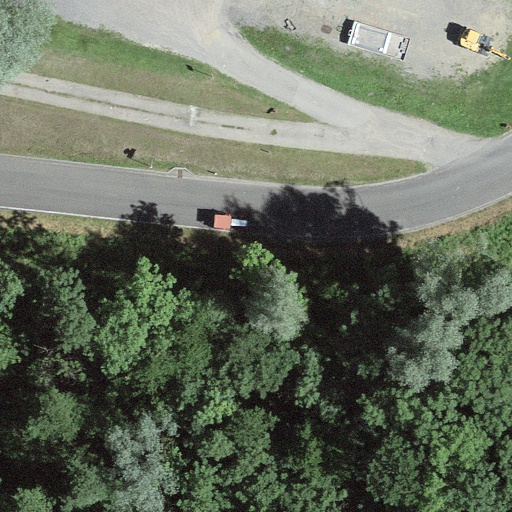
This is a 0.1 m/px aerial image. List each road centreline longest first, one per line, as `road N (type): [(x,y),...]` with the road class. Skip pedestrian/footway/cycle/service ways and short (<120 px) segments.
road 1 (tertiary): [(511,158),(488,177),(378,215),(230,214),(0,186)]
road 2 (track): [(488,177),(407,142),(242,130),(0,80)]
road 3 (track): [(407,142),(231,61),(174,0)]
